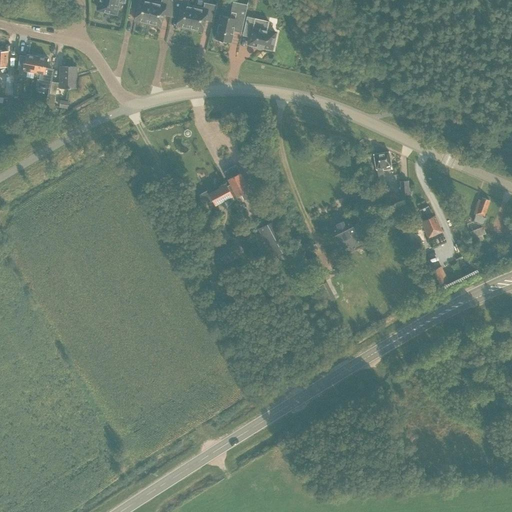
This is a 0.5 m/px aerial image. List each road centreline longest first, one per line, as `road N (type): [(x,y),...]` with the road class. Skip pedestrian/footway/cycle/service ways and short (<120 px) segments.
road 1 (unclassified): [(511,187),(305,98),(227,89),(132,107)]
road 2 (primary): [(120,511),(396,340)]
road 3 (unclassified): [(0,178),(132,107)]
road 4 (primary): [(511,274),(396,340)]
road 5 (primary): [(396,340),(511,287)]
